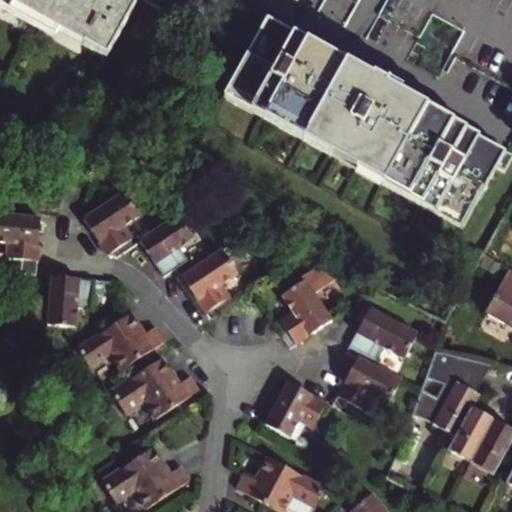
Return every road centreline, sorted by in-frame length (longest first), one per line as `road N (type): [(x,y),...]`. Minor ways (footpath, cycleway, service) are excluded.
road 1 (residential): [(232,363),(205,351),(127,274),(47,253)]
road 2 (residential): [(214,511),(232,363)]
